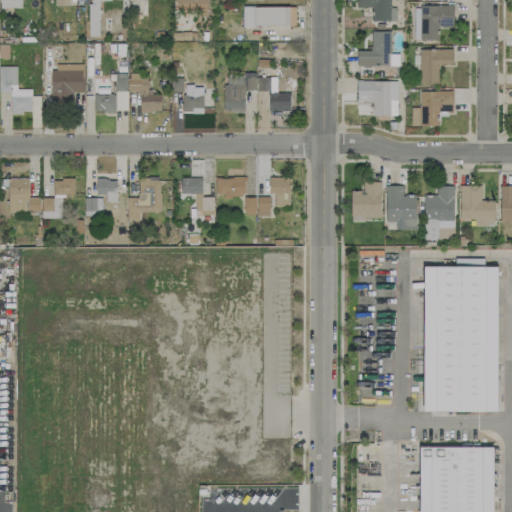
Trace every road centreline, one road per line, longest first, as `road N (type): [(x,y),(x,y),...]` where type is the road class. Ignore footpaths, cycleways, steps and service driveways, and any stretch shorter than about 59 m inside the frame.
road 1 (residential): [(0,144),(511,152)]
road 2 (tertiary): [(323,0),(326,511)]
road 3 (residential): [(488,152),(488,0)]
